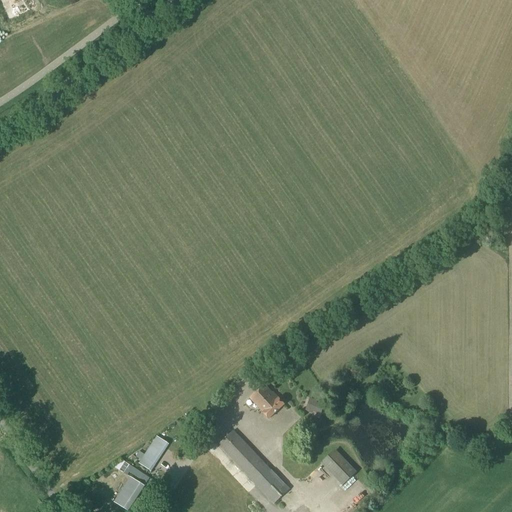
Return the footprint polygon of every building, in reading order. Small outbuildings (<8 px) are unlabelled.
[(272,394),(264,386),(250,399),(263,413),(269,420),(284,405),(278,399),(273,393),(272,394)] [(321,415),(324,405),(317,403),(317,401),(309,398),(305,412),(313,414),(313,412),(321,415)] [(265,450),(275,439),(256,422),(246,433),(265,450)] [(275,504),(289,491),(233,432),(219,446),(275,504)] [(149,471),(166,444),(156,437),(138,464),(149,471)] [(343,486),(357,473),(335,450),(321,464),(343,486)] [(123,461),(114,467),(127,476),(129,473),(146,484),(149,478),(123,461)] [(130,478),(113,503),(127,511),(143,486),(130,478)]
